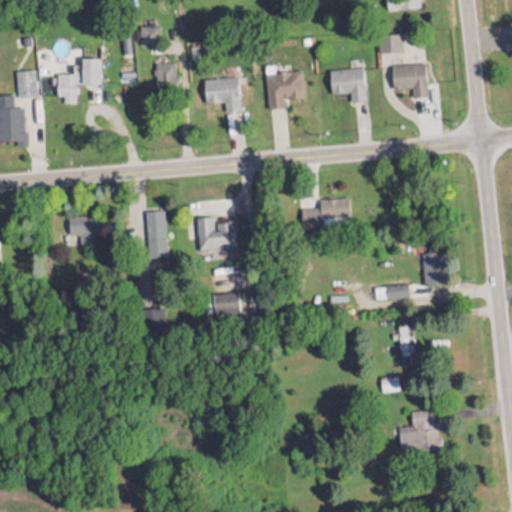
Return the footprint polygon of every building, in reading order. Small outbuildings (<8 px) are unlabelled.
[(73,78),(97,78),(96,52),(76,52),(76,66),(54,66),(54,97),(74,96),(73,78)] [(409,91),(424,91),(423,57),(388,58),(389,82),(409,81),(409,91)] [(325,64),(328,88),(347,86),(348,96),(364,94),(360,60),(325,64)] [(34,92),(34,64),(12,64),(12,92),(34,92)] [(300,64),(263,68),(266,99),(303,95),(300,64)] [(200,99),(220,98),(221,107),(238,106),(235,70),(199,73),(200,99)] [(20,100),(0,99),(0,133),(20,134),(20,100)] [(300,182),(301,209),(347,209),(347,191),(314,192),(314,182),(300,182)] [(144,205),(144,236),(160,236),(160,205),(144,205)] [(234,242),(233,211),(194,212),(195,243),(234,242)] [(405,279),(372,279),(372,292),(405,292),(405,279)] [(233,306),(233,286),(211,286),(211,306),(233,306)] [(409,332),(405,319),(399,321),(402,334),(409,332)] [(437,442),(434,402),(407,404),(408,418),(395,419),(397,445),(437,442)]
